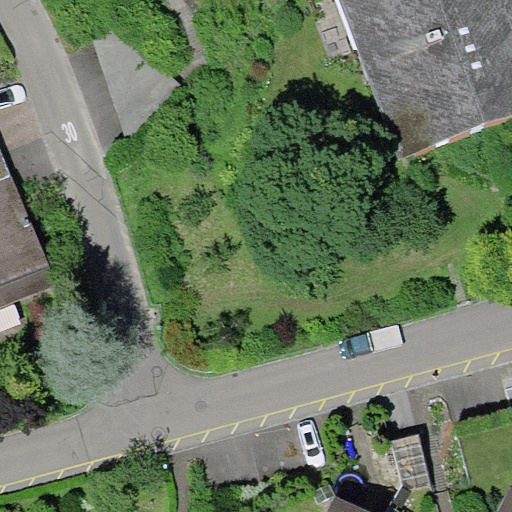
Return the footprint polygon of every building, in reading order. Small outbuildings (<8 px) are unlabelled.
[(511,0),(342,0),(401,156),(511,114),(511,0)] [(0,179),(11,175),(1,151),(0,151),(0,179)] [(31,225),(11,175),(0,179),(0,302),(54,281),(31,225)] [(511,511),(511,484),(495,511),(511,511)] [(362,511),(360,511),(335,497),(326,511),(362,511)]
